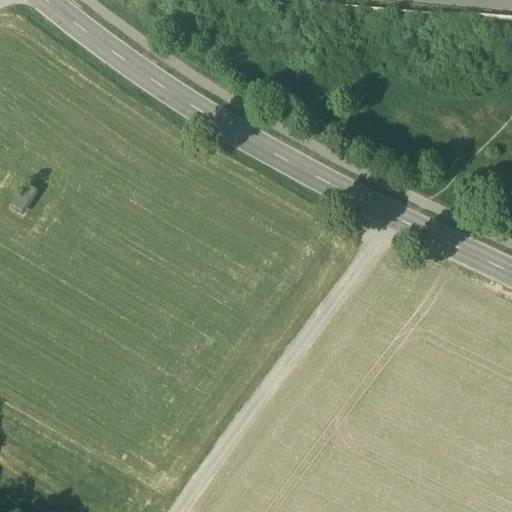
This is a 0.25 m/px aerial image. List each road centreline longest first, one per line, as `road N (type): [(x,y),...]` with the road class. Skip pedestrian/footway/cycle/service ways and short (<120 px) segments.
road 1 (tertiary): [(511,271),(288,161),(150,80),(47,0)]
road 2 (track): [(399,216),(176,511)]
